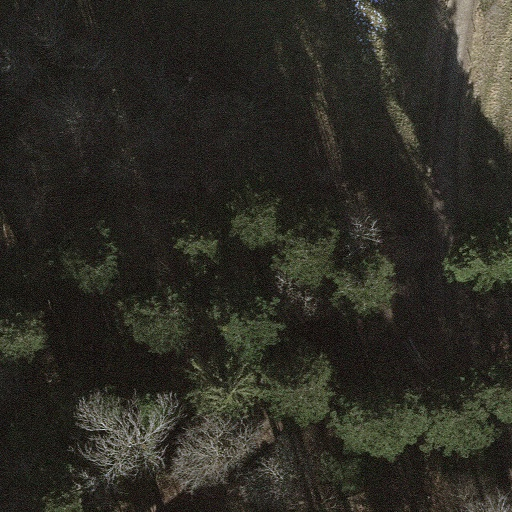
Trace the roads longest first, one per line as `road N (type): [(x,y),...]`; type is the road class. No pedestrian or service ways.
road 1 (track): [(511,449),(462,312),(446,237),(463,0)]
road 2 (track): [(450,265),(232,464),(168,511)]
